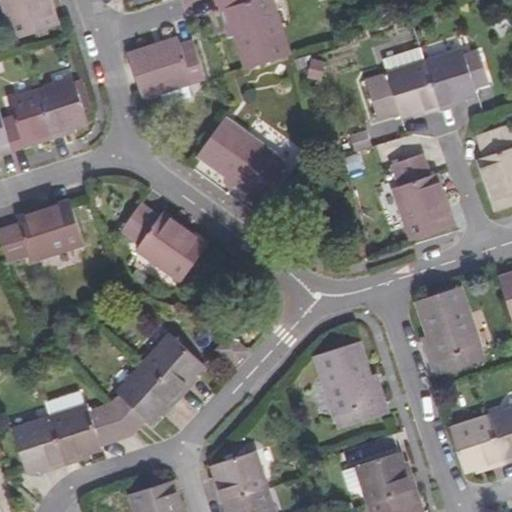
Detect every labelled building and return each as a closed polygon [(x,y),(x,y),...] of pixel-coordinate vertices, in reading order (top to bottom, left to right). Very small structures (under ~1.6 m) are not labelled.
[(4,0),(17,39),(61,24),(52,0),(4,0)] [(220,0),(224,11),(229,9),(248,68),(291,54),(273,0),(220,0)] [(180,39),(130,55),(144,99),(162,93),(189,85),(195,83),(193,76),(205,72),(195,41),(183,45),(180,39)] [(464,50),(476,86),(491,81),(479,45),(464,50)] [(390,74),(425,62),(421,48),(385,60),(390,74)] [(390,74),(369,81),(381,119),(401,112),(403,117),(414,114),(425,110),(426,114),(456,104),(455,100),(466,96),(478,92),(476,86),(464,50),(425,62),(390,74)] [(328,63),(313,58),(307,76),(322,81),(328,63)] [(0,150),(1,154),(28,145),(27,140),(51,132),(52,137),(67,132),(65,127),(77,123),(90,119),(77,78),(12,99),(17,114),(0,119),(0,150)] [(189,85),(162,93),(166,105),(192,97),(189,85)] [(455,100),(456,104),(468,100),(466,96),(455,100)] [(288,164),(227,119),(200,155),(231,178),(249,191),(245,196),(258,206),(288,164)] [(65,127),(67,132),(79,129),(77,123),(65,127)] [(511,129),(510,125),(479,135),(487,158),(481,160),(498,212),(511,207),(511,129)] [(27,140),(28,145),(52,137),(51,132),(27,140)] [(366,134),(356,138),(359,147),(369,143),(366,134)] [(425,155),(393,165),(400,186),(394,188),(412,241),(457,226),(439,173),(432,176),(425,155)] [(249,191),(231,178),(227,183),(245,196),(249,191)] [(21,224),(0,230),(0,232),(10,262),(31,255),(33,261),(86,244),(72,200),(19,218),(21,224)] [(142,204),(123,231),(142,244),(138,250),(182,282),(210,244),(165,211),(161,217),(142,204)] [(511,274),(501,279),(511,313),(511,274)] [(460,287),(418,301),(437,360),(432,361),(437,375),(485,359),(481,347),(480,348),(460,287)] [(122,395),(111,405),(135,432),(147,419),(152,423),(161,414),(169,405),(172,407),(191,386),(189,383),(197,374),(206,365),(172,334),(119,392),(122,395)] [(232,336),(220,349),(236,363),(248,351),(232,336)] [(361,342),(317,356),(341,429),(391,412),(386,398),(380,400),(373,377),(361,342)] [(32,358),(35,367),(47,364),(44,355),(32,358)] [(31,359),(19,364),(23,372),(34,368),(31,359)] [(189,383),(191,386),(200,377),(197,374),(189,383)] [(379,375),(373,377),(380,400),(386,398),(379,375)] [(135,432),(111,405),(92,411),(90,406),(14,429),(27,472),(39,468),(53,464),(54,468),(82,459),(81,455),(92,452),(104,448),(103,444),(134,434),(135,432)] [(161,414),(163,416),(172,407),(169,405),(161,414)] [(511,408),(452,428),(466,470),(475,467),(489,463),(491,467),(511,459),(511,408)] [(276,511),(257,451),(215,465),(219,477),(224,491),(219,492),(224,505),(228,504),(230,511),(276,511)] [(401,454),(359,467),(373,511),(419,511),(414,492),(418,491),(414,477),(409,479),(405,466),(401,454)] [(489,463),(475,467),(477,471),(491,467),(489,463)] [(409,479),(414,477),(410,464),(405,466),(409,479)] [(356,465),(345,468),(352,496),(363,493),(356,465)] [(219,477),(215,478),(219,492),(224,491),(219,477)] [(184,511),(174,481),(131,495),(136,511),(184,511)] [(419,511),(424,511),(418,491),(414,492),(419,511)]
